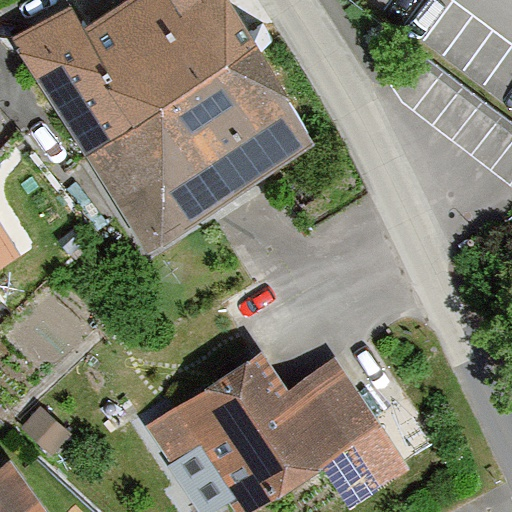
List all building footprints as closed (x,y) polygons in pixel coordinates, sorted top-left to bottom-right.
[(41,78),(83,144),(137,106),(84,20),(71,0),(70,0),(11,33),(41,78)] [(113,0),(84,20),(137,106),(256,27),(234,0),(113,0)] [(137,106),(83,144),(89,153),(149,247),(189,218),(253,176),(300,145),(315,135),(256,27),(137,106)] [(0,223),(0,269),(21,257),(0,223)] [(287,391),(262,352),(145,426),(198,511),(216,511),(229,504),(234,511),(255,511),(324,469),(350,511),(411,470),(404,461),(335,359),(287,391)] [(71,435),(39,408),(21,429),(53,456),(71,435)] [(43,511),(11,464),(0,470),(0,511),(43,511)]
